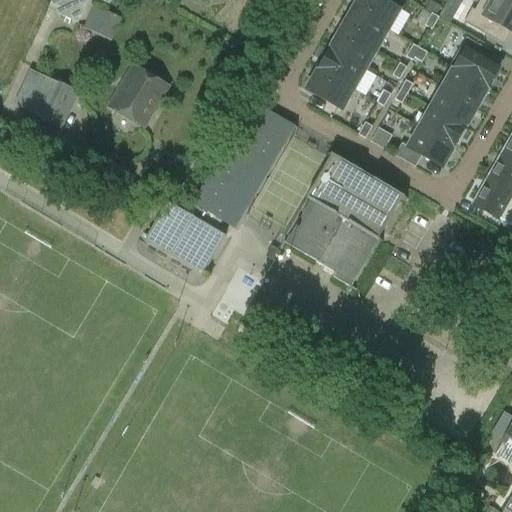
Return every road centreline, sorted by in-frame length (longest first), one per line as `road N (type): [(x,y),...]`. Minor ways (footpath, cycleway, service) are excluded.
road 1 (residential): [(511,88),(446,199),(277,102),(336,0)]
road 2 (unclassified): [(180,184),(285,0)]
road 3 (unknown): [(511,373),(452,511)]
